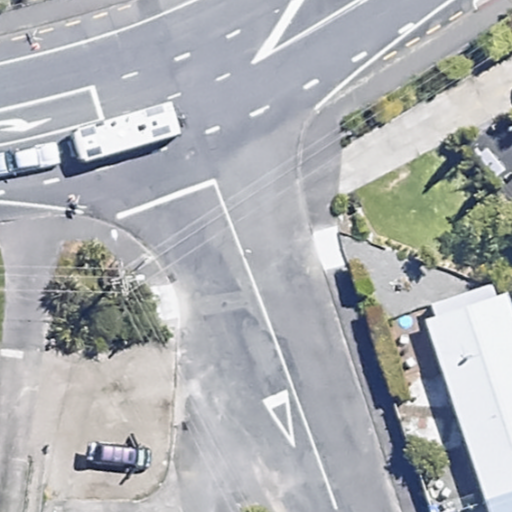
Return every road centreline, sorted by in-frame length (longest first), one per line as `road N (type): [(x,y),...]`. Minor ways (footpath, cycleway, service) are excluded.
road 1 (residential): [(179,76),(333,511)]
road 2 (tertiary): [(179,76),(0,128)]
road 3 (tertiary): [(332,0),(179,76)]
